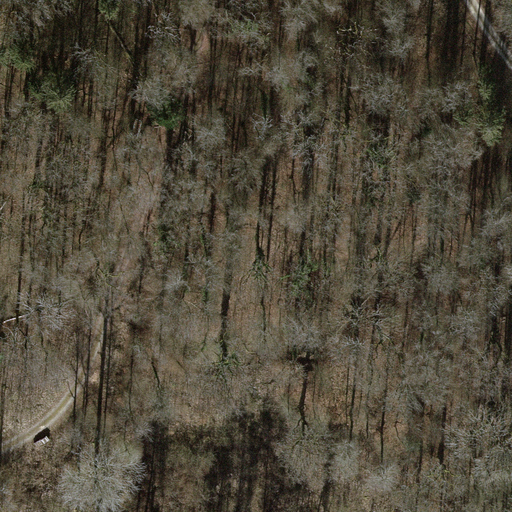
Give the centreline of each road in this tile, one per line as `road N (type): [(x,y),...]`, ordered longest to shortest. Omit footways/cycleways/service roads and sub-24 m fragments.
road 1 (track): [(128,271),(213,0)]
road 2 (track): [(0,442),(28,427),(92,361),(128,271)]
